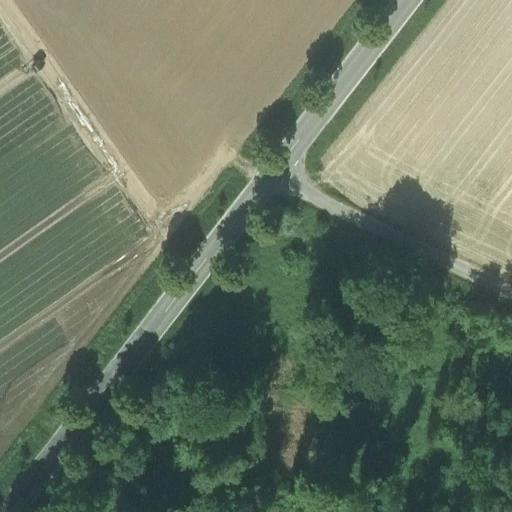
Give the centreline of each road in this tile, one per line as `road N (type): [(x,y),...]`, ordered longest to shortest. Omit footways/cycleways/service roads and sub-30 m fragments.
road 1 (tertiary): [(15,511),(276,171)]
road 2 (residential): [(511,288),(276,171)]
road 3 (tertiary): [(276,171),(408,0)]
